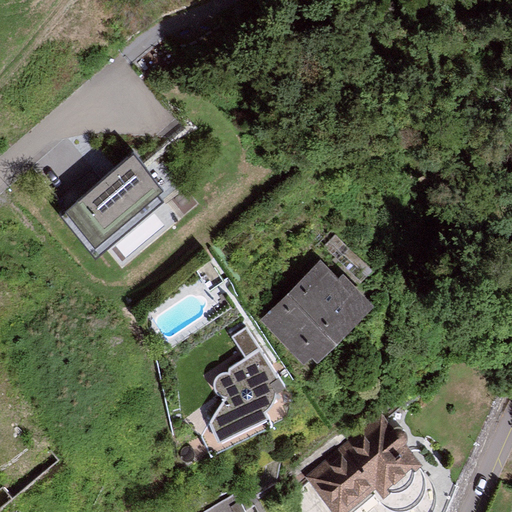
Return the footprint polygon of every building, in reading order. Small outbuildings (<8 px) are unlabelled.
[(57,211),(92,253),(160,196),(126,154),(57,211)] [(312,352),(317,357),(369,308),(344,282),(340,286),(322,268),(269,319),(306,357),(312,352)] [(203,423),(215,445),(264,418),(261,412),(268,393),(276,388),(243,328),(228,336),(240,357),(222,367),(218,372),(213,374),(208,380),(207,386),(210,393),(218,399),(203,423)] [(388,426),(294,497),(305,511),(368,511),(377,505),(384,511),(414,511),(416,511),(425,501),(428,491),(422,471),(388,426)] [(242,511),(234,498),(209,511),(242,511)]
